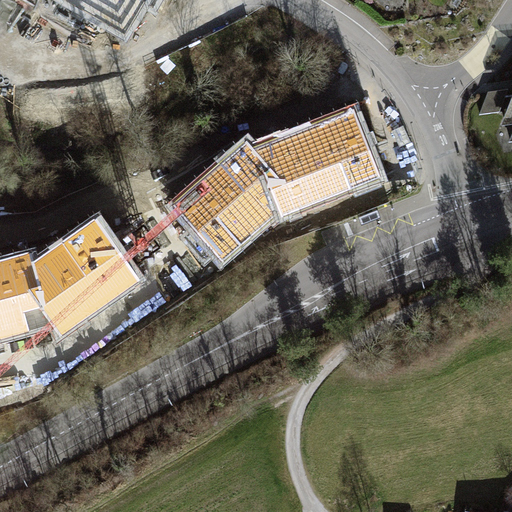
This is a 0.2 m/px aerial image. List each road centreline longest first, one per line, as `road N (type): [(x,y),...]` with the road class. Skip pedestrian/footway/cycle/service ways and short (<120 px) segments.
road 1 (tertiary): [(0,467),(333,287),(470,232)]
road 2 (track): [(314,511),(294,451),(299,391),(384,324),(476,275),(481,265),(470,232)]
road 3 (residential): [(305,0),(427,96)]
road 4 (residential): [(427,96),(470,232)]
